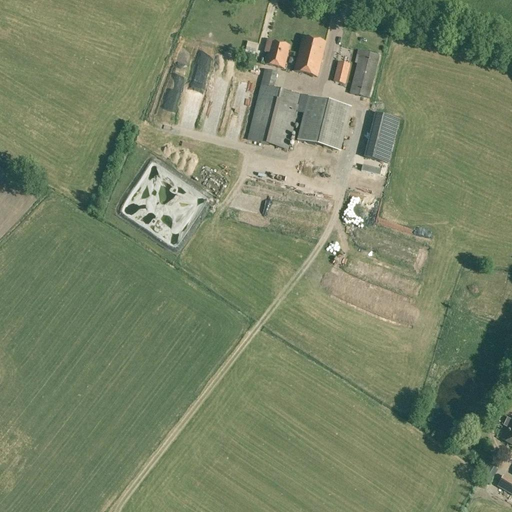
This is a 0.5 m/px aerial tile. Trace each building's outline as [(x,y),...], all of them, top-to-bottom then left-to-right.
[(294,72),(317,78),(326,43),(302,37),(294,72)] [(264,64),(283,70),(290,46),(268,40),(264,53),(267,54),(264,64)] [(349,94),(369,99),(380,56),(360,51),(349,94)] [(241,67),(247,69),(250,55),(243,53),(241,67)] [(247,141),(288,151),(301,96),(274,89),(278,73),(264,70),(261,86),(247,141)] [(347,77),(335,75),(333,82),(345,85),(347,77)] [(309,145),(333,150),(340,152),(351,109),(344,107),(320,100),(308,96),(297,142),(309,145)] [(398,121),(375,115),(365,158),(388,163),(398,121)] [(147,204),(160,193),(154,187),(142,198),(147,204)] [(364,196),(362,201),(373,205),(375,199),(364,196)] [(176,197),(170,203),(178,210),(183,204),(176,197)] [(161,212),(158,217),(164,221),(167,216),(161,212)] [(501,440),(511,445),(511,419),(511,421),(507,418),(503,426),(507,428),(501,440)] [(486,474),(482,481),(488,485),(492,478),(486,474)] [(496,487),(511,496),(511,481),(503,477),(496,487)]
